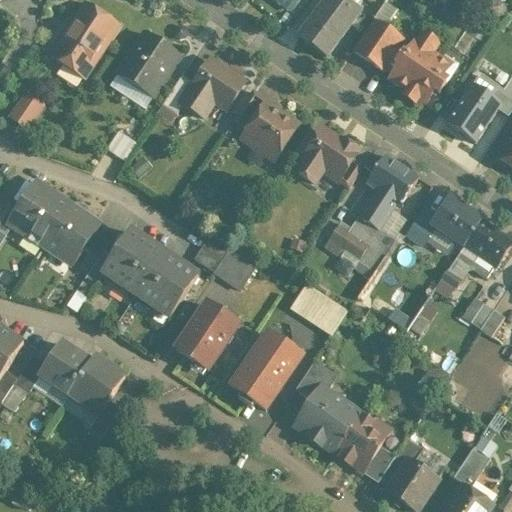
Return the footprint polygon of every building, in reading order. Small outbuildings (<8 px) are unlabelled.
[(274,0),(289,12),(298,0),(274,0)] [(340,0),(328,0),(299,39),(326,60),(351,27),(343,21),(352,8),(340,0)] [(384,4),(374,19),(387,27),(397,12),(384,4)] [(85,5),(72,26),(74,27),(65,41),(63,40),(50,59),(51,60),(53,57),(85,78),(83,81),(83,82),(96,62),(95,61),(104,47),(106,48),(119,28),(85,5)] [(372,22),(352,53),(353,54),(353,53),(370,65),(390,35),(373,24),(373,23),(372,22)] [(180,59),(145,35),(117,77),(152,100),(180,59)] [(415,46),(409,54),(403,50),(407,45),(405,44),(405,45),(390,35),(370,65),(385,75),(386,76),(386,75),(392,80),(390,83),(391,84),(392,83),(407,93),(407,94),(417,101),(417,100),(423,104),(423,105),(424,106),(433,92),(439,95),(440,94),(439,94),(444,86),(445,87),(446,85),(445,85),(458,67),(444,58),(441,63),(415,46)] [(243,87),(210,65),(206,69),(204,70),(202,73),(201,75),(201,78),(195,86),(182,106),(183,107),(204,121),(215,104),(226,112),(243,87)] [(182,77),(162,107),(176,117),(183,107),(182,106),(195,86),(182,77)] [(480,77),(446,126),(475,146),(498,112),(501,107),(490,100),(498,88),(480,77)] [(501,107),(498,112),(508,119),(511,113),(511,79),(504,92),(498,88),(490,100),(501,107)] [(253,94),(233,124),(247,133),(265,106),(267,107),(268,105),(253,94)] [(42,109),(25,97),(22,102),(39,114),(42,109)] [(39,114),(22,102),(10,119),(28,130),(39,114)] [(267,107),(265,106),(247,133),(241,142),(255,151),(263,149),(277,158),(298,128),(267,107)] [(136,145),(118,133),(106,151),(124,163),(136,145)] [(511,133),(495,159),(511,170),(511,133)] [(322,135),(296,174),(314,186),(321,174),(337,185),(353,161),(357,154),(343,144),(341,147),(322,135)] [(385,158),(366,186),(377,193),(359,220),(379,233),(397,207),(399,209),(418,180),(385,158)] [(364,168),(353,161),(337,185),(348,192),(364,168)] [(70,209),(38,188),(19,215),(10,229),(11,230),(42,251),(44,249),(70,209)] [(1,198),(0,200),(0,220),(9,208),(10,205),(1,198)] [(482,222),(450,200),(431,228),(463,250),(482,223),(482,222)] [(0,220),(0,235),(5,239),(11,230),(10,229),(19,215),(9,208),(0,220)] [(96,227),(70,209),(44,249),(70,266),(81,249),(95,228),(96,227)] [(379,233),(359,220),(350,232),(348,234),(369,248),(359,263),(375,274),(385,258),(395,244),(379,233)] [(511,245),(511,243),(482,223),(463,249),(495,270),(511,245)] [(340,225),(324,249),(334,256),(348,234),(350,232),(340,225)] [(95,228),(81,249),(98,260),(103,254),(112,240),(95,228)] [(163,257),(130,234),(113,260),(102,276),(136,298),(163,257)] [(348,234),(334,256),(370,280),(375,274),(359,263),(369,248),(348,234)] [(206,242),(193,262),(213,275),(226,255),(206,242)] [(226,255),(213,275),(240,293),(255,269),(228,252),(226,255)] [(98,260),(76,294),(86,301),(102,276),(113,260),(103,254),(98,260)] [(197,279),(163,257),(136,298),(169,321),(197,279)] [(461,281),(448,272),(441,282),(454,291),(461,281)] [(307,288),(290,313),(330,339),(346,314),(307,288)] [(483,306),(470,325),(480,332),(493,313),(483,306)] [(237,327),(206,307),(176,353),(207,373),(237,327)] [(480,332),(480,333),(491,340),(504,320),(493,313),(480,332)] [(419,316),(409,331),(419,337),(429,323),(419,316)] [(0,380),(5,374),(6,374),(23,348),(0,331),(0,380)] [(301,360),(268,337),(231,390),(265,413),(301,360)] [(90,366),(61,346),(45,369),(39,379),(39,380),(68,399),(69,399),(90,366)] [(17,382),(14,387),(28,396),(39,380),(39,379),(45,369),(32,360),(17,382)] [(90,366),(69,399),(97,419),(98,419),(109,403),(124,380),(95,360),(90,366)] [(337,379),(314,364),(295,393),(311,404),(321,389),(327,394),(337,379)] [(0,380),(0,404),(2,405),(14,387),(17,382),(6,374),(5,374),(0,380)] [(327,394),(321,389),(311,404),(294,429),(309,439),(307,441),(320,450),(322,448),(334,456),(361,416),(327,394)] [(109,403),(98,419),(97,419),(88,433),(102,442),(122,412),(109,403)] [(361,416),(334,456),(335,456),(336,455),(342,458),(340,461),(341,462),(343,459),(351,465),(349,467),(351,468),(352,465),(363,473),(364,473),(380,449),(388,437),(391,433),(378,424),(375,428),(360,419),(362,417),(361,416)] [(395,459),(387,472),(397,479),(408,463),(414,467),(422,453),(406,442),(395,459)] [(395,459),(380,449),(364,473),(363,473),(361,475),(377,486),(387,472),(395,459)] [(473,450),(453,481),(464,488),(464,487),(470,492),(490,462),(473,450)] [(414,467),(408,463),(397,479),(387,495),(412,511),(417,511),(437,482),(414,467)] [(464,487),(464,488),(447,511),(489,511),(493,507),(470,492),(464,487)] [(111,499),(101,493),(95,504),(106,509),(109,504),(111,499)]
